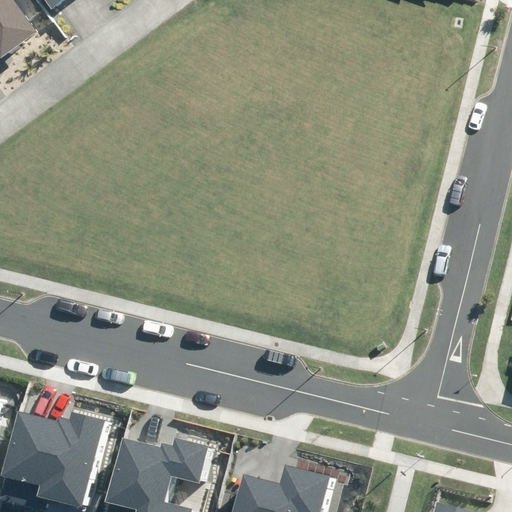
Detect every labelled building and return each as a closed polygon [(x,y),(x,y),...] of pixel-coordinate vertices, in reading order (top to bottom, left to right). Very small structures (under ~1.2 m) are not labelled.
[(0,0),(0,59),(36,32),(12,0),(0,0)] [(44,0),(51,9),(63,0),(44,0)] [(35,495),(81,507),(104,419),(73,411),(71,420),(58,416),(56,421),(16,410),(0,471),(0,475),(38,485),(35,495)] [(190,511),(191,509),(165,503),(172,477),(199,483),(209,445),(175,437),(173,445),(162,443),(161,447),(125,438),(107,511),(190,511)] [(319,511),(330,476),(287,464),(281,483),(244,473),(233,511),(319,511)] [(477,511),(438,502),(435,511),(477,511)]
